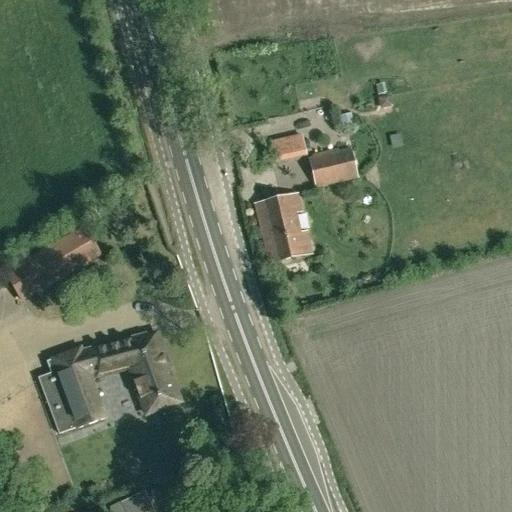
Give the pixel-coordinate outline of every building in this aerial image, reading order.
[(272,143),(275,158),(305,151),(301,136),(272,143)] [(351,147),(309,159),(316,189),(358,179),(351,147)] [(297,195),(255,205),(269,263),(311,253),(306,231),(297,233),(292,215),(301,212),(297,195)] [(22,302),(101,255),(85,229),(33,258),(6,274),(22,302)] [(126,361),(146,412),(180,399),(159,334),(137,345),(135,343),(96,349),(102,368),(126,361)] [(102,368),(95,349),(80,353),(79,349),(46,361),(50,373),(38,378),(59,434),(105,418),(88,372),(102,368)] [(154,511),(143,490),(100,511),(154,511)]
